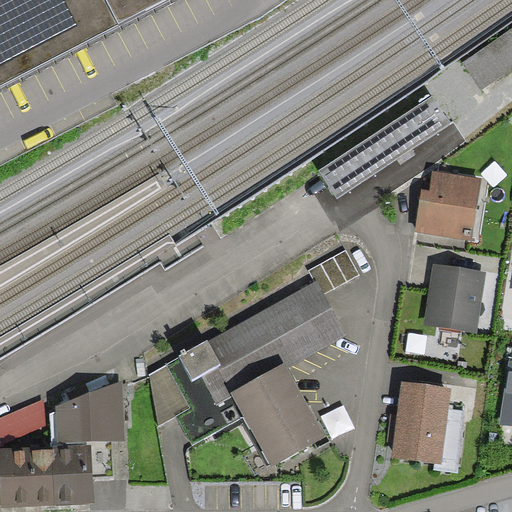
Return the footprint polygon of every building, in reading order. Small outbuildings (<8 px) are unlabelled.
[(0,0),(0,86),(164,0),(0,0)] [(511,28),(463,64),(482,91),(511,70),(511,28)] [(432,99),(320,172),(337,199),(449,126),(432,99)] [(472,243),(482,180),(432,173),(430,190),(424,189),(422,205),(417,235),(472,243)] [(315,283),(323,297),(359,277),(345,250),(308,270),(315,283)] [(485,276),(435,269),(427,327),(477,334),(481,311),(485,276)] [(286,369),(345,335),(323,297),(315,283),(148,375),(158,423),(173,415),(190,444),(213,432),(216,436),(243,422),(272,470),(326,440),(286,369)] [(511,364),(509,364),(499,427),(511,429),(511,364)] [(92,452),(92,448),(127,445),(124,383),(52,417),(53,453),(92,452)] [(451,392),(403,385),(396,435),(393,460),(435,465),(434,471),(457,474),(465,414),(449,412),(451,392)] [(0,441),(52,425),(44,402),(0,416),(0,441)] [(53,453),(0,454),(0,493),(0,511),(93,509),(92,452),(53,453)]
